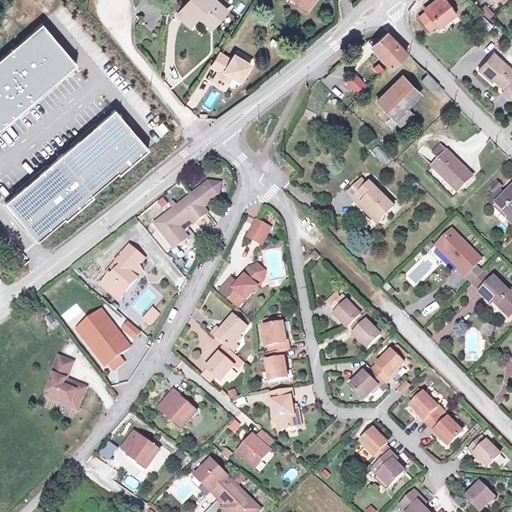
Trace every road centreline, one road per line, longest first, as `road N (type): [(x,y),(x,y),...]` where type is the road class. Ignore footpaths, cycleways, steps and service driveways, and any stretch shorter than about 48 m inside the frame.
road 1 (residential): [(24,511),(140,383),(253,174)]
road 2 (residential): [(253,174),(286,211),(332,408),(381,416),(443,477)]
road 3 (tertiary): [(0,304),(203,142)]
road 4 (tertiary): [(217,131),(384,7)]
road 5 (residential): [(384,7),(382,14),(499,142)]
road 6 (residential): [(386,303),(511,429)]
road 7 (residential): [(203,142),(115,30),(110,7)]
